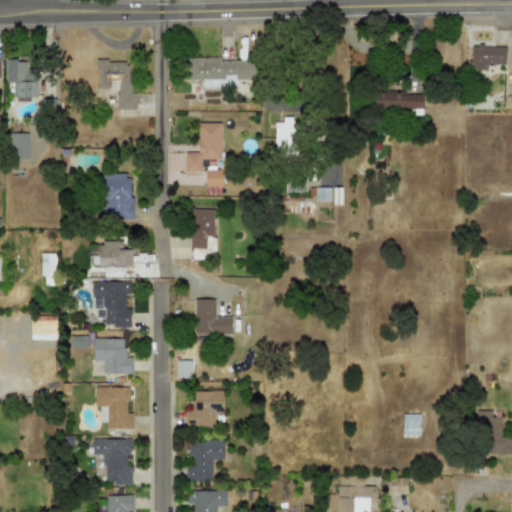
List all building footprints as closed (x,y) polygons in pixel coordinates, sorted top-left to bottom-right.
[(504,64),(505,47),(470,46),(469,69),(486,69),(486,64),(504,64)] [(187,81),(201,80),(201,88),(235,87),(235,80),(254,80),(254,60),(220,60),(220,57),(187,58),(187,81)] [(36,97),(36,68),(26,68),(26,60),(4,60),(4,82),(11,82),(11,98),(36,97)] [(135,109),(135,91),(129,91),(129,61),(94,61),(95,89),(116,89),(116,110),(135,109)] [(422,94),(403,95),(402,86),(374,86),(375,109),(422,108),(422,94)] [(273,122),(274,155),(296,154),(295,125),(292,125),(292,117),(281,117),(281,122),(273,122)] [(219,122),(196,123),(197,152),(183,152),(183,173),(200,172),(200,159),(220,159),(219,122)] [(27,133),(10,133),(10,161),(27,161),(27,133)] [(221,186),(221,169),(204,169),(204,186),(221,186)] [(131,174),(103,175),(104,219),(132,218),(131,174)] [(214,209),(190,209),(189,258),(213,259),(214,209)] [(122,276),(122,266),(130,266),(130,249),(122,249),(122,240),(98,241),(99,266),(103,266),(103,277),(122,276)] [(91,281),(91,296),(103,296),(103,326),(130,327),(130,308),(124,308),(124,294),(129,294),(130,282),(91,281)] [(214,299),(194,299),(194,335),(231,334),(231,316),(215,316),(214,299)] [(124,338),(92,338),(93,361),(102,361),(103,374),(130,373),(130,357),(124,357),(124,338)] [(94,406),(105,406),(106,428),(130,428),(130,413),(128,413),(127,387),(94,387),(94,406)] [(223,391),(192,390),(192,411),(185,411),(185,425),(213,426),(213,413),(223,413),(223,391)] [(511,455),(511,436),(500,436),(500,411),(479,411),(479,455),(511,455)] [(418,435),(418,414),(402,414),(402,435),(418,435)] [(130,438),(92,438),(92,454),(104,454),(104,485),(131,484),(131,465),(125,465),(125,454),(130,454),(130,438)] [(222,440),(190,440),(190,466),(185,466),(185,481),(211,481),(211,460),(222,460),(222,440)] [(406,494),(407,478),(379,478),(379,493),(406,494)] [(328,511),(374,511),(374,486),(362,486),(362,479),(357,479),(357,486),(336,485),(336,494),(328,494),(328,511)] [(186,490),(186,504),(192,504),(192,511),(213,511),(213,506),(225,506),(225,490),(186,490)] [(127,511),(131,511),(130,495),(105,495),(105,511),(127,511)]
